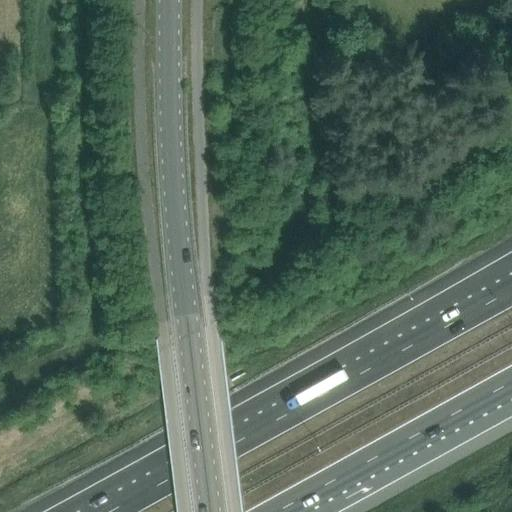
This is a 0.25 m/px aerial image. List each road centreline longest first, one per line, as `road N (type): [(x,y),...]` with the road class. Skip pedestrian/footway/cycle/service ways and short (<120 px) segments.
road 1 (secondary): [(209,511),(174,201),(171,0)]
road 2 (motorway): [(511,289),(111,511)]
road 3 (motorway): [(275,511),(511,382)]
